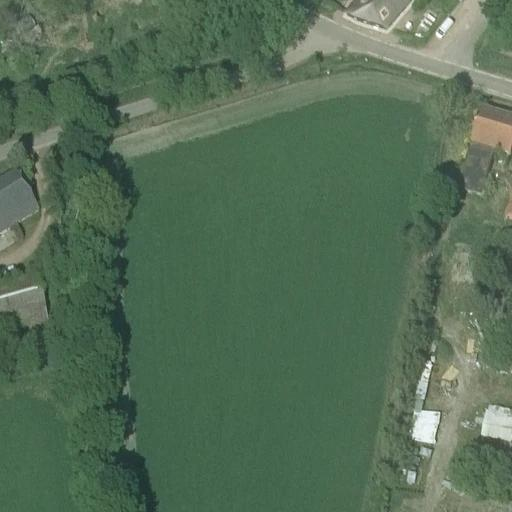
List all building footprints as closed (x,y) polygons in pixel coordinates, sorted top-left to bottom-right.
[(385,32),(411,0),(359,0),(347,17),(357,23),(385,32)] [(511,156),(511,187),(502,220),(511,222),(511,120),(480,112),(456,192),(479,199),(493,154),(508,159),(509,155),(511,156)] [(0,183),(0,231),(35,210),(14,175),(0,183)] [(0,288),(0,352),(50,339),(34,279),(0,288)] [(511,409),(485,405),(480,437),(511,442),(511,409)]
